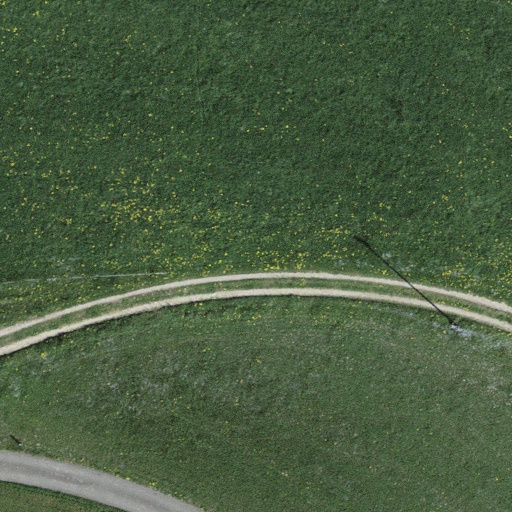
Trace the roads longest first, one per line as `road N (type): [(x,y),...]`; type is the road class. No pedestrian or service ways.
road 1 (track): [(0,345),(136,300),(286,283),(430,296),(511,319)]
road 2 (track): [(0,470),(84,484),(168,511)]
